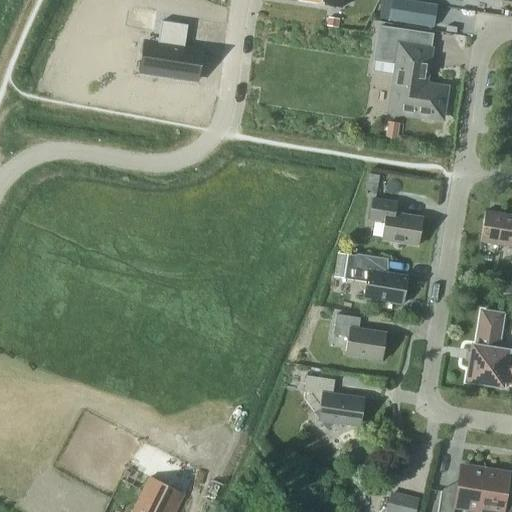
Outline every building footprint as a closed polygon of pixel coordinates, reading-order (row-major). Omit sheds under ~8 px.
[(341,0),(298,0),(299,2),(340,9),(341,0)] [(420,3),(400,0),(391,0),(388,20),(432,27),(436,6),(420,3)] [(327,19),(326,27),(336,28),(337,20),(327,19)] [(158,43),(153,72),(197,79),(201,50),(188,48),(191,25),(165,21),(161,44),(158,43)] [(428,51),(399,47),(402,30),(377,26),(372,62),(396,65),(389,111),(440,119),(444,90),(423,87),(428,51)] [(398,125),(387,123),(385,139),(396,140),(398,125)] [(379,176),(367,174),(364,191),(376,193),(379,176)] [(417,246),(421,220),(393,215),(395,203),(371,199),(368,220),(383,223),(380,240),(417,246)] [(497,246),(502,215),(484,212),(479,243),(497,246)] [(511,216),(502,215),(497,246),(511,247),(511,216)] [(336,254),(332,278),(352,281),(354,269),(356,258),(336,254)] [(365,283),(363,299),(401,305),(406,278),(354,269),(352,281),(365,283)] [(493,284),(492,292),(500,294),(500,293),(501,285),(493,284)] [(500,293),(500,294),(508,295),(509,287),(501,285),(500,293)] [(501,315),(481,312),(475,347),(471,346),(466,382),(501,388),(502,380),(511,381),(511,362),(505,361),(507,352),(496,350),(501,315)] [(381,361),(385,335),(357,331),(359,319),(335,315),(331,336),(346,338),(344,356),(381,361)] [(319,409),(313,414),(326,430),(336,423),(355,426),(359,400),(331,396),(333,381),(305,377),(303,393),(321,396),(319,409)] [(455,493),(441,491),(437,511),(452,511),(453,508),(477,511),(484,470),(460,466),(455,493)] [(511,511),(511,502),(504,501),(508,474),(484,470),(477,511),(511,511)] [(174,511),(183,495),(149,478),(131,511),(174,511)] [(414,511),(418,499),(390,492),(385,511),(414,511)]
